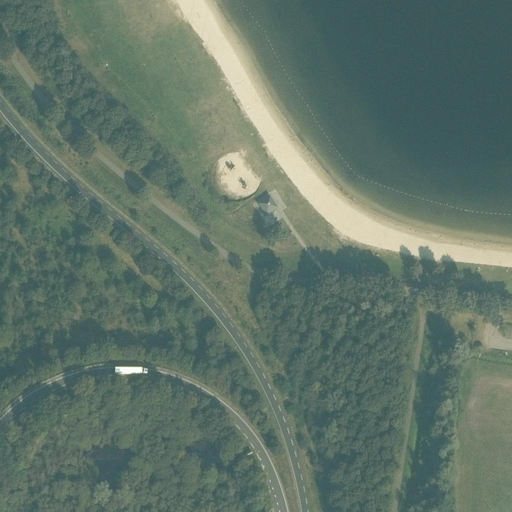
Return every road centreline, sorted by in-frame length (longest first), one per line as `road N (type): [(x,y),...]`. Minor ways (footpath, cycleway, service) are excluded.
road 1 (primary): [(304,511),(275,409),(233,333),(176,269),(51,164),(0,107)]
road 2 (primary): [(0,426),(39,393),(75,377),(156,376),(201,394),(237,421),(263,458),(279,511)]
